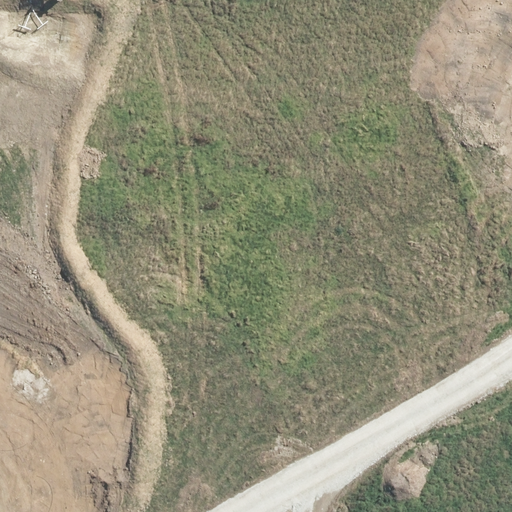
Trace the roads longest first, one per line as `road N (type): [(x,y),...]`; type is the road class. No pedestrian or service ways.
road 1 (tertiary): [(261,0),(0,114)]
road 2 (residential): [(371,0),(511,170)]
road 3 (unknown): [(95,511),(34,409),(0,322)]
